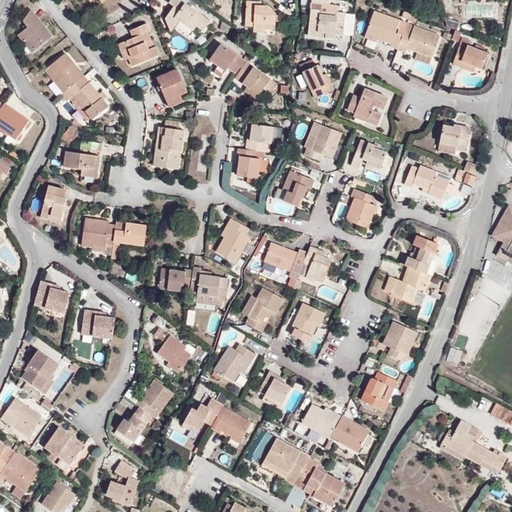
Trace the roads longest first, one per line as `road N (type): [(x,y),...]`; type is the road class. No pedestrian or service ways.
road 1 (residential): [(504,115),(478,232),(419,390),(353,511)]
road 2 (unclassified): [(0,376),(32,258),(12,216),(53,118),(22,87),(0,45)]
road 3 (residential): [(504,115),(435,99),(355,59)]
